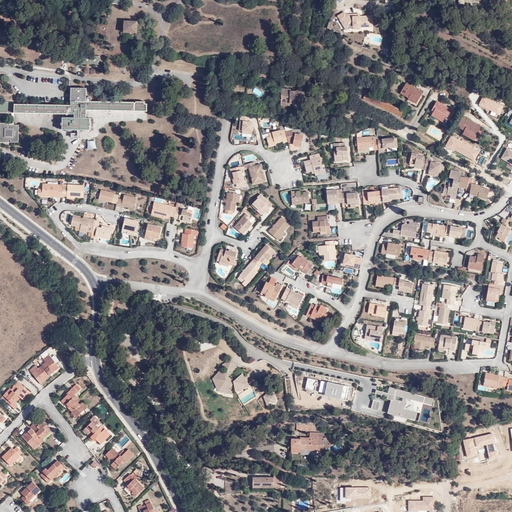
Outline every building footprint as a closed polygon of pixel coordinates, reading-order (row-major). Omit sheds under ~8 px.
[(372,26),(371,14),(360,15),(360,12),(352,12),(352,14),(346,14),(339,18),(346,29),(352,26),(353,28),(360,28),(361,26),(372,26)] [(136,32),(138,21),(124,20),(123,32),(136,32)] [(303,64),(297,62),(271,59),(260,60),(259,65),(269,64),(296,67),(302,69),(303,64)] [(323,90),(325,77),(307,75),(306,88),(323,90)] [(423,93),(407,84),(401,94),(409,99),(409,100),(416,104),(423,93)] [(303,103),(305,91),(294,90),(295,87),(285,86),(281,109),(287,110),(288,104),(291,105),(292,101),(303,103)] [(0,101),(0,112),(10,113),(13,113),(65,114),(65,118),(57,118),(57,129),(92,130),(93,118),(85,118),(85,110),(146,111),(146,103),(144,103),(144,102),(85,101),(85,88),(69,88),(69,105),(13,104),(13,102),(0,101)] [(256,88),(253,91),(259,96),(262,93),(256,88)] [(400,116),(403,112),(365,93),(363,97),(400,116)] [(432,119),(435,121),(437,118),(446,123),(452,112),(436,104),(432,113),(434,114),(432,119)] [(241,117),(240,131),(243,131),(253,132),(254,123),(250,122),(251,118),(241,117)] [(457,129),(465,133),(476,139),(481,129),(463,119),(457,129)] [(6,122),(0,122),(0,140),(7,141),(7,137),(9,138),(9,142),(17,142),(17,125),(13,125),(10,125),(6,125),(6,122)] [(295,134),(294,129),(287,128),(287,129),(290,142),(295,141),(294,144),(303,146),(305,134),(297,132),(296,134),(295,134)] [(281,142),(285,141),(285,143),(290,142),(287,129),(282,130),(271,133),(271,137),(268,138),(270,146),(278,144),(277,143),(277,140),(280,139),(281,142)] [(476,139),(465,133),(463,136),(474,142),(476,139)] [(380,149),(379,139),(375,139),(374,136),(358,137),(359,147),(375,146),(376,149),(380,149)] [(398,137),(379,138),(379,139),(380,149),(380,152),(385,152),(385,148),(399,147),(398,137)] [(334,144),(335,159),(343,158),(343,159),(349,159),(347,146),(345,145),(345,142),(334,144)] [(511,151),(507,148),(500,159),(511,165),(511,151)] [(428,158),(429,155),(412,152),(410,163),(416,164),(422,165),(422,168),(426,169),(426,168),(428,158)] [(325,170),(321,157),(312,159),(305,161),(308,172),(313,170),(314,173),(321,171),(325,170)] [(434,159),(428,158),(426,168),(430,169),(430,171),(442,174),(443,174),(444,169),(445,165),(445,164),(442,163),(433,161),(434,159)] [(251,168),(253,180),(266,177),(263,164),(256,165),(255,161),(247,163),(248,168),(251,168)] [(246,168),(245,164),(241,165),(241,164),(230,167),(234,183),(236,182),(237,186),(246,184),(242,169),(246,168)] [(463,171),(452,169),(450,175),(449,177),(454,178),(453,183),(452,186),(449,185),(447,184),(445,193),(449,194),(457,196),(459,187),(462,176),(463,171)] [(475,179),(462,176),(459,187),(473,190),(474,184),(475,179)] [(63,193),(64,184),(58,183),(59,181),(43,180),(43,189),(42,192),(58,193),(58,196),(63,196),(63,193)] [(69,184),(64,184),(63,193),(69,194),(76,194),(85,195),(86,182),(70,181),(69,184)] [(474,184),(473,190),(472,194),(480,196),(482,188),(482,186),(474,184)] [(384,199),(384,201),(390,200),(390,198),(399,198),(399,196),(403,196),(402,186),(389,187),(389,189),(383,189),(384,199)] [(490,189),(482,188),(480,196),(480,199),(488,200),(490,189)] [(119,197),(119,196),(114,194),(114,192),(101,189),(99,199),(117,203),(119,197)] [(343,202),(343,194),(338,195),(338,189),(328,190),(329,204),(343,202)] [(364,193),(365,203),(371,202),(371,200),(384,199),(383,189),(369,190),(369,193),(364,193)] [(311,202),(310,192),(302,193),(302,190),(292,191),(294,203),(304,201),(304,202),(311,202)] [(259,196),(254,201),(263,211),(268,206),(269,207),(273,203),(261,191),(258,195),(259,196)] [(237,194),(228,192),(225,212),(233,213),(233,210),(235,210),(236,202),(238,202),(240,194),(237,194)] [(343,202),(343,204),(350,204),(350,205),(361,204),(360,198),(359,193),(343,194),(343,202)] [(117,203),(117,206),(122,207),(122,205),(135,208),(137,197),(124,194),(123,198),(119,197),(117,203)] [(177,207),(177,206),(156,200),(153,210),(164,214),(164,216),(169,217),(170,215),(175,216),(177,207)] [(263,211),(254,201),(252,203),(262,212),(263,211)] [(175,216),(174,217),(183,219),(191,221),(191,222),(193,212),(187,211),(188,209),(182,207),(182,208),(177,207),(175,216)] [(252,217),(247,213),(235,226),(242,232),(245,228),(248,230),(254,223),(250,220),(252,217)] [(322,230),(330,229),(332,229),(332,224),(330,224),(326,224),(326,221),(330,221),(329,214),(320,215),(320,219),(314,220),(315,230),(322,230)] [(96,220),(96,218),(91,217),(90,219),(84,217),(74,215),(73,225),(83,227),(81,232),(89,233),(90,226),(94,227),(96,220)] [(511,221),(507,219),(505,217),(503,221),(510,225),(511,221)] [(125,218),(123,229),(130,232),(130,233),(135,234),(138,221),(125,218)] [(269,231),(277,237),(282,231),(289,224),(281,218),(272,229),(271,228),(269,231)] [(97,236),(111,239),(114,228),(103,225),(102,227),(99,226),(100,221),(96,220),(94,227),(93,231),(92,237),(97,238),(97,236)] [(415,224),(406,223),(402,222),(400,224),(398,229),(391,228),(391,233),(413,236),(415,224)] [(441,236),(446,236),(447,234),(448,225),(429,222),(428,231),(435,232),(441,234),(441,236)] [(148,224),(145,236),(154,238),(154,240),(158,240),(162,227),(148,224)] [(495,235),(499,237),(501,236),(505,238),(511,228),(506,225),(505,226),(501,224),(499,228),(497,227),(495,230),(497,231),(495,235)] [(467,229),(448,225),(447,234),(466,237),(467,229)] [(198,236),(198,230),(185,227),(184,234),(182,233),(181,240),(183,240),(182,247),(192,248),(194,235),(198,236)] [(333,241),(325,241),(326,246),(319,246),(319,252),(324,252),(324,255),(324,260),(336,260),(335,246),(334,246),(333,241)] [(401,255),(402,244),(389,241),(388,245),(383,244),(382,254),(388,254),(388,252),(401,255)] [(267,243),(253,259),(254,260),(261,266),(266,258),(269,260),(276,250),(267,243)] [(431,250),(431,249),(413,246),(411,253),(415,254),(414,259),(423,260),(424,258),(429,259),(431,250)] [(220,248),(219,256),(221,256),(221,258),(221,260),(230,262),(231,261),(235,262),(238,250),(228,248),(227,249),(220,248)] [(429,259),(429,261),(440,263),(440,261),(449,262),(450,252),(437,249),(437,251),(431,250),(429,259)] [(342,265),(354,268),(354,266),(345,263),(347,253),(345,253),(342,265)] [(354,268),(360,269),(363,260),(357,258),(354,257),(354,255),(347,253),(345,263),(354,266),(354,268)] [(482,270),(485,254),(478,253),(478,257),(471,256),(469,268),(482,270)] [(297,269),(299,266),(300,264),(304,268),(303,269),(307,272),(313,264),(302,254),(300,256),(298,256),(294,261),(290,259),(288,262),(297,269)] [(259,271),(262,267),(261,266),(254,260),(239,278),(245,283),(245,284),(247,286),(259,271)] [(499,285),(503,285),(504,273),(500,272),(501,270),(502,270),(503,263),(499,263),(499,262),(494,261),(493,273),(495,273),(494,281),(496,281),(496,284),(499,285)] [(389,284),(394,285),(395,277),(378,274),(376,285),(388,288),(389,284)] [(333,288),(334,286),(334,283),(343,285),(344,278),(324,275),(323,284),(327,285),(327,282),(331,283),(330,287),(333,288)] [(283,286),(279,283),(277,286),(274,285),(276,282),(277,279),(273,277),(270,282),(267,281),(263,289),(268,291),(266,294),(276,299),(283,286)] [(395,277),(394,285),(399,286),(399,289),(405,290),(405,287),(408,288),(407,290),(412,291),(414,282),(404,280),(404,279),(395,277)] [(449,304),(455,305),(456,299),(453,299),(454,295),(455,290),(458,291),(458,286),(445,283),(443,298),(448,299),(447,304),(449,304)] [(424,300),(423,305),(431,307),(435,286),(423,284),(422,292),(425,292),(424,300)] [(496,284),(492,284),(490,299),(497,300),(496,302),(500,303),(502,295),(502,290),(499,289),(499,285),(496,284)] [(287,288),(282,298),(298,306),(303,296),(287,288)] [(383,315),(386,315),(388,307),(377,305),(377,303),(371,302),(369,312),(372,313),(383,315)] [(306,315),(311,317),(312,315),(320,319),(324,321),(328,314),(326,313),(328,310),(325,309),(325,308),(316,303),(316,305),(312,303),(306,315)] [(431,307),(423,305),(422,310),(420,310),(419,317),(417,316),(417,319),(419,320),(418,325),(428,326),(431,307)] [(448,308),(440,307),(438,323),(448,325),(449,318),(451,309),(448,308)] [(478,330),(479,320),(474,319),(474,317),(461,315),(460,321),(464,322),(463,328),(472,329),(472,334),(477,334),(478,330)] [(395,318),(393,330),(400,332),(404,333),(405,323),(400,322),(400,320),(400,319),(395,318)] [(491,322),(479,320),(478,330),(487,332),(488,329),(495,329),(496,321),(491,320),(491,322)] [(368,325),(366,334),(376,336),(376,339),(382,339),(384,328),(368,325)] [(441,334),(439,347),(445,348),(445,345),(451,346),(451,349),(456,350),(458,337),(441,334)] [(425,347),(433,348),(435,337),(419,336),(417,345),(416,345),(415,349),(423,350),(424,345),(426,345),(425,347)] [(490,349),(492,339),(486,338),(486,341),(473,340),(472,344),(466,343),(465,350),(469,351),(469,348),(472,348),(472,353),(478,354),(478,352),(479,349),(485,349),(490,349)] [(59,366),(56,363),(59,360),(54,355),(51,358),(49,354),(43,359),(46,362),(42,365),(49,375),(50,375),(53,372),(52,371),(59,366)] [(49,375),(42,365),(38,368),(36,365),(30,370),(40,383),(49,375)] [(229,371),(213,374),(217,395),(233,392),(229,371)] [(490,384),(503,386),(505,378),(505,377),(499,376),(500,374),(487,372),(484,385),(490,386),(490,384)] [(238,393),(251,386),(244,374),(231,382),(238,393)] [(44,381),(50,376),(50,375),(49,375),(40,383),(41,384),(45,382),(44,381)] [(505,378),(503,386),(508,387),(507,392),(511,392),(511,381),(509,381),(510,379),(505,378)] [(25,395),(29,391),(18,381),(13,387),(11,389),(19,396),(20,397),(22,399),(25,395)] [(77,401),(79,399),(75,394),(81,389),(76,384),(66,394),(67,395),(62,400),(66,404),(70,408),(77,401)] [(11,389),(10,388),(1,398),(7,403),(7,402),(15,409),(18,406),(15,403),(13,402),(19,396),(11,389)] [(426,423),(432,399),(388,389),(387,393),(375,391),(374,396),(390,399),(386,414),(426,423)] [(23,400),(31,392),(29,391),(25,395),(22,399),(23,400)] [(273,404),(277,401),(271,391),(261,397),(266,405),(272,401),(273,404)] [(66,404),(62,400),(61,401),(69,409),(70,408),(66,404)] [(370,409),(376,411),(379,402),(373,400),(370,409)] [(80,404),(77,401),(70,408),(69,409),(72,412),(77,417),(85,409),(80,404)] [(90,437),(102,426),(99,422),(93,416),(90,420),(92,421),(87,427),(84,429),(88,433),(87,434),(90,437)] [(47,431),(49,428),(43,423),(41,420),(35,425),(34,423),(30,427),(31,428),(42,439),(48,432),(47,431)] [(103,440),(109,433),(102,426),(90,437),(89,439),(92,442),(95,439),(101,444),(104,441),(103,440)] [(42,439),(31,428),(26,434),(25,433),(22,436),(34,449),(43,440),(42,439)] [(43,440),(51,431),(49,428),(47,431),(48,432),(42,439),(43,440)] [(319,450),(320,432),(309,432),(308,439),(291,438),(291,451),(301,452),(301,450),(319,450)] [(104,441),(111,434),(109,433),(103,440),(104,441)] [(13,449),(16,446),(9,440),(7,443),(13,449)] [(13,461),(19,455),(22,452),(17,447),(14,450),(12,448),(2,457),(11,466),(14,462),(13,461)] [(113,462),(118,467),(128,456),(122,451),(119,455),(112,448),(106,455),(110,459),(111,458),(112,457),(115,460),(114,462),(113,462)] [(48,470),(46,468),(43,471),(44,472),(40,475),(48,483),(51,480),(55,477),(53,475),(59,469),(61,472),(65,468),(58,460),(48,470)] [(131,493),(135,497),(144,488),(135,478),(133,480),(132,478),(133,477),(130,474),(124,480),(128,485),(127,486),(133,492),(131,493)] [(274,488),(274,477),(253,477),(253,488),(274,488)] [(41,490),(33,481),(27,487),(21,493),(24,496),(21,498),(28,505),(31,502),(29,501),(28,500),(34,494),(35,495),(35,496),(41,490)] [(155,511),(151,502),(149,499),(145,502),(146,504),(142,506),(141,504),(137,506),(140,511),(155,511)]
